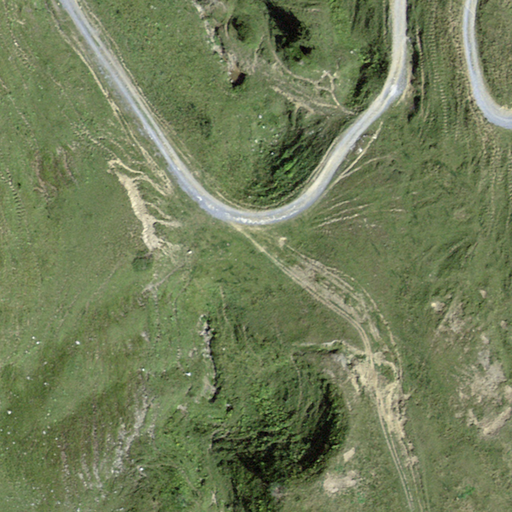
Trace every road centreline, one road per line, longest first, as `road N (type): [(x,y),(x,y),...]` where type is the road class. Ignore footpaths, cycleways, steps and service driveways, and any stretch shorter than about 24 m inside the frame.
road 1 (track): [(401,0),(394,90),(301,203),(285,214),(246,217),(220,212),(183,179),(72,0)]
road 2 (track): [(511,117),(491,109),(479,87),(471,0)]
